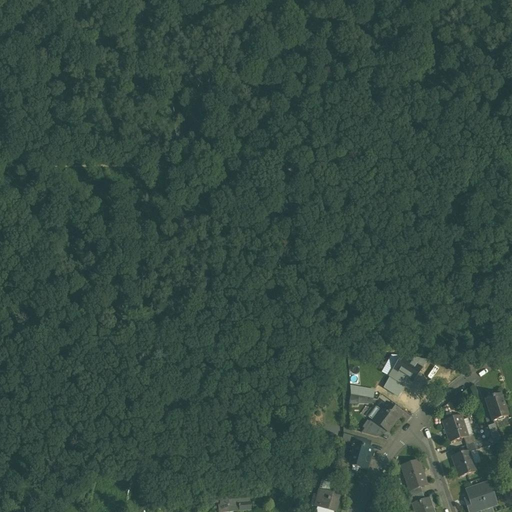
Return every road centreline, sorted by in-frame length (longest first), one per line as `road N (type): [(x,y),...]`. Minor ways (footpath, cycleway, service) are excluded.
road 1 (track): [(0,167),(511,171)]
road 2 (residential): [(412,423),(503,343)]
